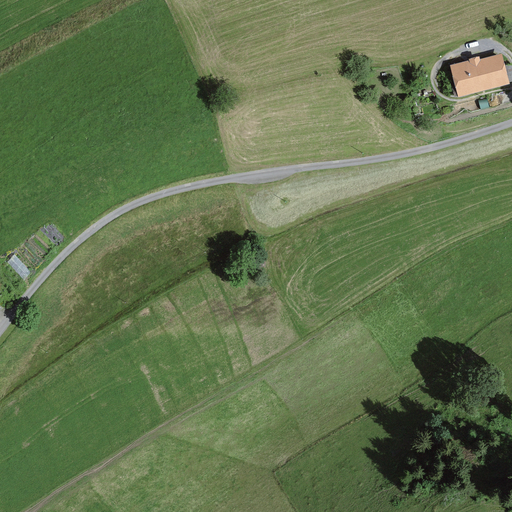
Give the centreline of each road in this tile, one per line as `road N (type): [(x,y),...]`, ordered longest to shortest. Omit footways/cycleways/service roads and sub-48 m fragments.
road 1 (unclassified): [(511,123),(419,150),(139,200),(74,242),(0,328)]
road 2 (track): [(511,88),(459,100),(446,98),(433,78),(474,44),(503,48),(511,58)]
